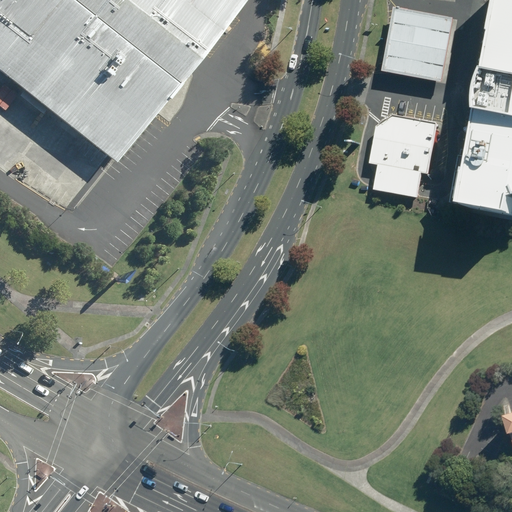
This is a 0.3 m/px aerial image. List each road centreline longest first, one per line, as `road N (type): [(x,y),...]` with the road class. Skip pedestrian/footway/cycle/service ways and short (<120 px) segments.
road 1 (secondary): [(150,348),(260,178),(306,0)]
road 2 (primary): [(275,231),(270,277),(217,356),(196,416),(196,468)]
road 3 (secondary): [(275,231),(131,432)]
road 4 (secondary): [(349,0),(314,143),(275,231)]
road 5 (primary): [(0,359),(77,365),(150,348)]
